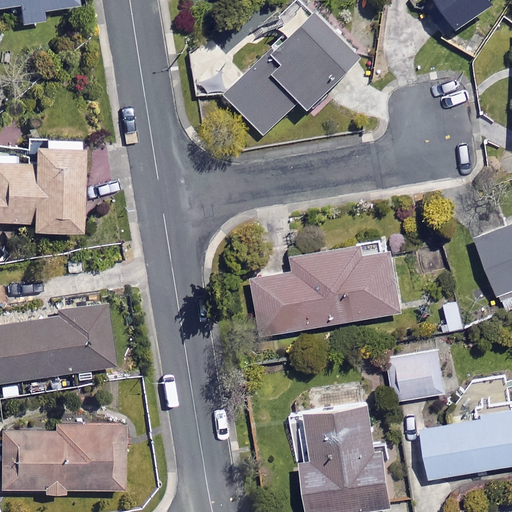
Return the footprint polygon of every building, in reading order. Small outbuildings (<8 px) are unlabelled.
[(16,0),(19,20),(41,17),(39,4),(68,0),(16,0)] [(360,48),(314,0),(222,88),(262,129),(300,92),(306,99),(360,48)] [(420,0),(443,29),(480,0),(420,0)] [(75,135),(26,135),(26,157),(0,157),(0,215),(27,216),(27,223),(75,222),(75,135)] [(511,210),(471,227),(504,309),(511,305),(511,210)] [(399,306),(386,233),(291,250),(294,266),(250,274),(260,331),(399,306)] [(0,377),(111,360),(101,298),(53,305),(54,312),(0,320),(0,377)] [(445,389),(438,346),(386,353),(393,397),(445,389)] [(373,443),(367,396),(291,405),(304,511),(310,511),(388,502),(380,442),(373,443)] [(511,459),(511,400),(476,407),(477,414),(419,423),(427,472),(511,459)] [(0,483),(39,481),(39,485),(120,481),(116,415),(0,421),(0,483)]
